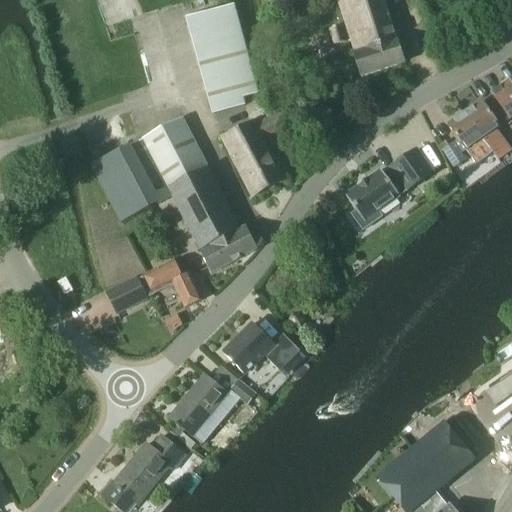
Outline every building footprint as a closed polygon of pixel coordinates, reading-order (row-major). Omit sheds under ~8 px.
[(383,0),(337,0),(354,54),(361,78),(404,64),(383,0)] [(186,19),(213,116),(246,107),(244,99),(259,95),(235,6),(186,19)] [(343,26),(328,31),(334,47),(348,42),(343,26)] [(511,80),(491,95),(496,101),(510,122),(511,119),(511,80)] [(496,101),(485,108),(481,102),(465,113),(493,153),(501,147),(492,134),(510,122),(496,101)] [(267,119),(255,124),(257,128),(262,136),(262,138),(263,139),(264,140),(286,128),(278,113),(267,119)] [(476,166),(493,153),(465,113),(447,126),(476,166)] [(121,226),(173,199),(212,274),(258,250),(246,226),(239,230),(208,169),(183,120),(91,168),(121,226)] [(262,136),(257,128),(255,124),(222,141),(252,198),(285,180),(264,140),(263,139),(262,138),(262,136)] [(448,148),(442,152),(454,170),(467,162),(462,155),(455,144),(448,148)] [(403,161),(391,170),(407,192),(419,184),(433,174),(417,151),(403,161)] [(359,188),(345,197),(357,213),(352,216),(363,232),(383,218),(379,214),(401,198),(400,197),(407,192),(391,170),(384,175),(381,171),(368,181),(368,180),(358,187),(359,188)] [(451,176),(444,180),(449,188),(456,184),(451,176)] [(175,262),(154,272),(108,295),(117,314),(154,296),(154,294),(173,284),(186,309),(203,301),(190,275),(182,278),(175,262)] [(170,337),(184,330),(177,314),(162,321),(170,337)] [(292,315),(289,323),(293,329),(302,329),(306,321),(301,314),(292,315)] [(284,336),(274,345),(253,324),(223,354),(245,377),(264,358),(279,374),(300,353),(284,336)] [(207,373),(169,419),(177,425),(185,432),(192,437),(193,438),(228,396),(230,393),(207,373)] [(239,382),(230,393),(240,401),(248,407),(256,396),(239,382)] [(445,425),(391,468),(421,504),(435,493),(474,461),(469,454),(445,425)] [(186,458),(161,438),(152,450),(147,446),(115,485),(112,483),(101,496),(121,511),(127,511),(134,504),(137,506),(167,469),(173,474),(186,458)] [(416,511),(415,509),(421,504),(391,468),(378,479),(404,511),(416,511)] [(421,504),(415,509),(416,511),(453,511),(450,507),(448,509),(442,502),(438,497),(436,494),(435,493),(421,504)]
